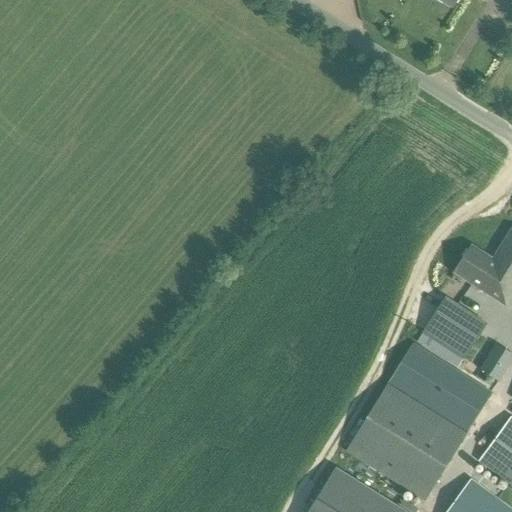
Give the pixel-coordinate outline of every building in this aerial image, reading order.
[(439,0),(453,8),(457,0),(439,0)] [(472,246),(455,272),(505,305),(511,294),(511,231),(493,260),(472,246)] [(446,297),(422,335),(465,361),(489,325),(446,297)] [(390,382),(344,456),(421,502),(468,431),(492,393),(414,344),(390,382)] [(511,354),(496,344),(481,371),(500,383),(511,363),(511,354)] [(511,418),(510,418),(477,464),(511,488),(511,418)] [(403,511),(381,498),(371,511),(403,511)]
